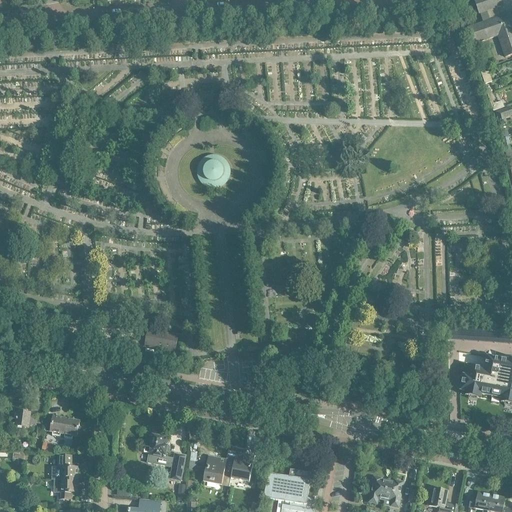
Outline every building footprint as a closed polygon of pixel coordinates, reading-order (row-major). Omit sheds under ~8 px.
[(511,55),(511,13),(499,18),(496,8),(503,6),(500,0),(474,0),(479,14),(486,12),(489,21),(468,29),(473,45),(498,36),(505,58),(511,55)] [(449,17),(455,14),(452,7),(446,10),(449,17)] [(491,94),(487,96),(493,112),(504,108),(502,102),(495,105),(491,94)] [(500,127),(506,126),(506,125),(505,118),(511,115),(511,113),(510,108),(497,113),(500,127)] [(209,159),(209,164),(209,165),(208,165),(207,166),(206,167),(205,168),(205,169),(204,170),(200,171),(200,177),(201,178),(201,179),(202,180),(203,182),(204,183),(206,184),(207,185),(208,186),(210,186),(212,186),(218,186),(220,185),(221,184),(223,183),(224,182),(225,181),(226,179),(227,177),(227,176),(227,175),(227,168),(222,168),(221,167),(220,166),(220,165),(219,165),(218,164),(217,164),(216,164),(216,158),(209,159)] [(162,335),(147,333),(145,346),(175,352),(178,336),(162,333),(162,335)] [(463,375),(461,389),(466,390),(465,394),(480,397),(481,393),(502,398),(501,401),(511,403),(511,358),(510,358),(509,361),(487,356),(485,369),(471,367),(469,376),(463,375)] [(16,427),(15,433),(23,434),(24,429),(29,429),(29,425),(36,426),(37,415),(18,412),(17,414),(16,414),(15,420),(17,420),(16,427)] [(63,420),(53,418),(52,424),(46,423),(45,432),(77,438),(80,423),(68,421),(68,420),(63,419),(63,420)] [(165,457),(167,445),(166,444),(167,439),(161,438),(160,437),(156,436),(155,437),(153,437),(151,447),(150,448),(145,447),(144,453),(149,454),(147,464),(172,468),(170,480),(181,482),(186,457),(175,455),(174,459),(165,457)] [(225,466),(233,468),(232,476),(240,478),(239,479),(243,479),(244,479),(250,480),(253,465),(243,463),(245,454),(236,453),(235,456),(227,454),(226,460),(225,466)] [(77,477),(77,469),(71,469),(72,457),(58,457),(58,468),(52,468),(52,481),(62,481),(78,481),(78,477),(77,477)] [(232,476),(233,468),(225,466),(226,460),(218,458),(216,467),(207,465),(204,480),(210,481),(210,482),(214,483),(214,482),(230,485),(231,479),(232,476)] [(190,462),(189,471),(196,472),(197,464),(195,463),(190,462)] [(290,470),(289,478),(268,475),(264,499),(283,502),(281,511),(314,511),(316,499),(308,497),(309,490),(310,488),(310,487),(312,474),(290,470)] [(233,478),(232,486),(251,490),(253,482),(233,478)] [(377,504),(378,499),(385,500),(388,482),(381,481),(381,479),(374,478),(369,503),(377,504)] [(54,481),(54,493),(59,494),(59,500),(71,500),(71,494),(77,494),(77,486),(78,486),(78,481),(62,481),(54,481)] [(396,482),(395,483),(388,482),(385,500),(384,505),(398,508),(403,484),(396,482)] [(179,485),(177,502),(184,502),(185,486),(179,485)] [(457,511),(459,507),(453,505),(453,506),(446,504),(448,492),(434,490),(433,495),(429,495),(427,506),(437,508),(436,511),(457,511)] [(417,492),(411,491),(408,503),(415,504),(417,492)] [(488,511),(491,496),(478,494),(477,500),(471,499),(469,508),(484,511),(488,511)] [(511,511),(511,510),(508,510),(507,511),(503,511),(505,499),(491,496),(488,511),(511,511)] [(144,501),(143,511),(128,510),(128,511),(159,511),(160,503),(144,501)] [(26,511),(29,511),(48,510),(47,503),(25,505),(26,511)]
